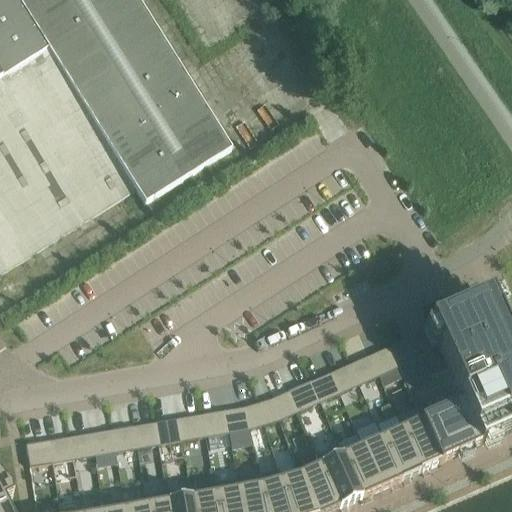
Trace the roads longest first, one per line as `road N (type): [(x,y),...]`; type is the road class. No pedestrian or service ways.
road 1 (unclassified): [(0,403),(257,359),(427,280),(511,218)]
road 2 (unknown): [(350,150),(255,0)]
